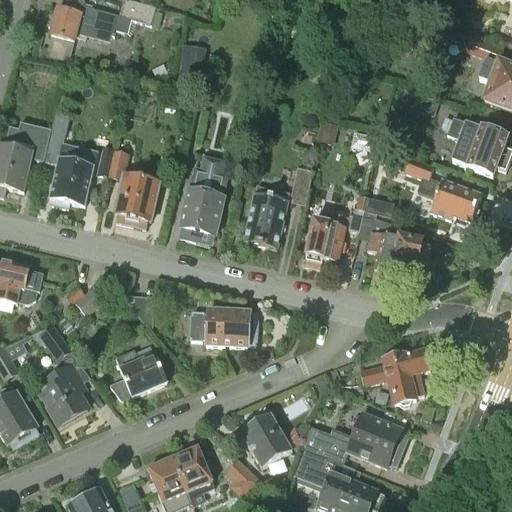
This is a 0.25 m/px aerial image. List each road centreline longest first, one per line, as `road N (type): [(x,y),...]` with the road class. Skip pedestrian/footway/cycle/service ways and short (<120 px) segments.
road 1 (residential): [(0,497),(297,370),(333,346),(355,309)]
road 2 (residential): [(355,309),(0,227)]
road 3 (tertiary): [(436,511),(510,349)]
road 4 (residential): [(511,335),(454,316),(402,319),(355,309)]
